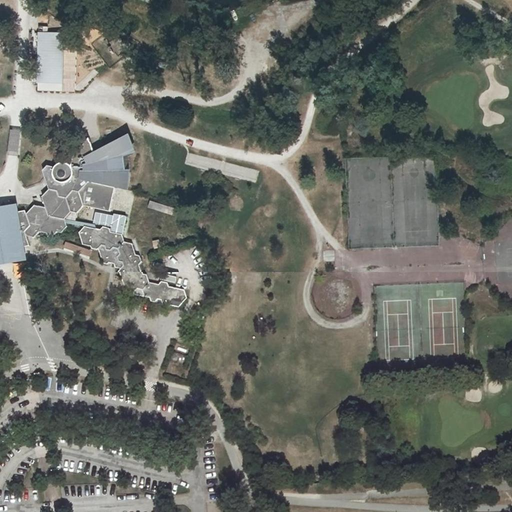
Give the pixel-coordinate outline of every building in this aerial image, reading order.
[(63,84),(65,34),(38,33),(37,84),(63,84)] [(73,192),(80,193),(89,183),(115,188),(129,191),(131,170),(126,171),(125,157),(137,154),(130,135),(95,153),(90,138),(78,151),(75,155),(72,160),(71,166),(68,164),(64,163),(59,164),(57,165),(55,168),(48,166),(43,171),(45,178),(47,184),(49,190),(58,191),(60,197),(67,199),(73,192)] [(110,212),(115,188),(89,183),(80,193),(84,207),(110,212)] [(58,191),(49,190),(42,197),(46,208),(35,206),(27,214),(25,211),(20,212),(25,248),(30,247),(27,237),(34,239),(40,232),(47,234),(49,238),(53,239),(57,232),(62,233),(68,227),(67,224),(66,220),(71,213),(77,213),(84,207),(80,193),(73,192),(67,199),(60,197),(58,191)] [(0,266),(19,264),(28,262),(25,248),(20,212),(18,204),(9,206),(0,207),(0,266)] [(111,232),(123,234),(126,216),(114,213),(114,215),(95,212),(94,223),(112,226),(111,228),(110,228),(111,232)] [(95,225),(66,220),(67,224),(84,227),(85,226),(96,228),(95,225)] [(121,269),(118,271),(125,291),(133,292),(137,289),(142,290),(143,296),(149,297),(150,301),(155,301),(157,299),(160,299),(162,306),(168,307),(170,305),(178,307),(186,297),(184,289),(168,286),(167,282),(161,281),(158,284),(149,282),(146,274),(143,273),(140,265),(142,262),(140,256),(136,254),(133,244),(125,241),(123,234),(111,232),(110,228),(103,226),(101,229),(96,228),(85,226),(84,227),(79,232),(83,244),(91,246),(92,248),(99,249),(103,263),(109,264),(109,262),(115,264),(116,268),(121,269)] [(230,273),(220,274),(222,286),(231,286),(230,273)] [(173,361),(184,363),(185,355),(174,354),(173,361)]
